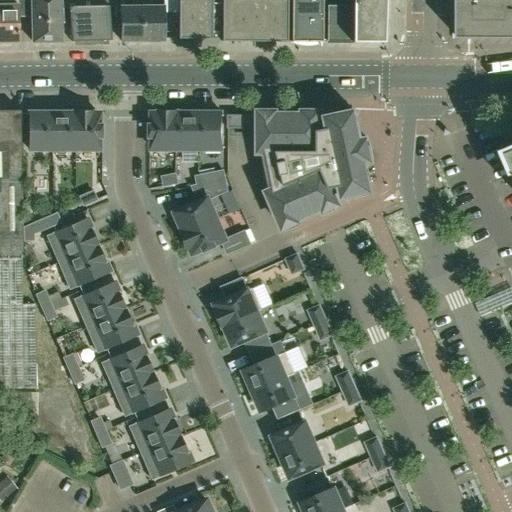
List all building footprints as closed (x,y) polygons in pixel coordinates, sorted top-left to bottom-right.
[(63,9),(60,0),(31,0),(32,42),(60,41),(60,23),(65,23),(62,9),(63,9)] [(110,33),(108,5),(107,5),(106,0),(60,0),(63,9),(68,8),(71,41),(111,40),(110,33)] [(120,6),(120,40),(142,40),(141,0),(132,0),(133,6),(120,6)] [(141,0),(142,40),(164,39),(163,13),(163,6),(151,6),(150,0),(141,0)] [(163,0),(163,6),(163,13),(177,13),(177,38),(221,39),(221,41),(286,42),(286,0),(163,0)] [(291,0),(291,41),(322,41),(322,0),(291,0)] [(351,42),(351,0),(339,0),(339,1),(326,1),(326,42),(351,42)] [(351,0),(351,42),(383,42),(384,0),(351,0)] [(511,0),(457,0),(457,38),(511,38),(511,0)] [(0,42),(18,42),(17,5),(0,5),(0,42)] [(21,304),(21,259),(22,258),(19,142),(19,111),(0,110),(0,388),(35,388),(34,304),(21,304)] [(74,113),(52,113),(51,149),(75,149),(75,110),(74,110),(74,113)] [(98,149),(98,136),(99,136),(99,126),(98,126),(98,113),(91,113),(91,110),(75,110),(75,149),(98,149)] [(152,113),(152,126),(151,126),(151,136),(152,136),(152,149),(176,149),(176,110),(160,110),(160,113),(152,113)] [(176,149),(199,149),(199,113),(177,113),(177,110),(176,110),(176,149)] [(276,112),(275,112),(260,112),(260,115),(227,115),(227,129),(260,129),(260,152),(277,152),(284,186),(268,192),(284,229),(299,222),(298,220),(324,209),(325,211),(340,205),(337,198),(372,191),(366,162),(372,161),(368,140),(361,141),(355,112),(321,119),(321,112),(304,112),(304,115),(276,115),(276,112)] [(28,149),(51,149),(52,113),(28,113),(28,149)] [(222,113),(199,113),(199,149),(222,149),(222,113)] [(223,171),(210,174),(212,183),(225,180),(223,171)] [(176,174),(162,177),(164,186),(178,183),(176,174)] [(198,186),(212,183),(210,174),(196,176),(198,185),(198,186)] [(225,180),(212,183),(198,186),(204,200),(175,213),(184,233),(183,233),(184,234),(218,219),(209,199),(228,191),(225,180)] [(96,200),(92,191),(79,197),(83,205),(96,200)] [(95,221),(102,232),(122,221),(115,210),(95,221)] [(43,219),(47,227),(60,222),(56,213),(43,219)] [(31,224),(34,233),(47,227),(43,219),(31,224)] [(58,262),(98,245),(87,219),(47,236),(58,262)] [(226,239),(218,219),(184,234),(183,233),(181,234),(188,249),(191,248),(193,254),(205,249),(205,250),(215,246),(215,245),(222,242),(228,254),(251,244),(245,231),(226,239)] [(31,224),(24,227),(24,240),(33,240),(32,234),(34,233),(31,224)] [(129,237),(109,244),(116,265),(120,264),(129,288),(143,284),(135,262),(138,261),(129,237)] [(109,271),(98,245),(58,262),(69,289),(109,271)] [(286,259),(292,274),(304,269),(298,254),(286,259)] [(85,326),(125,309),(114,282),(74,300),(85,326)] [(215,311),(222,327),(224,326),(224,325),(262,309),(253,288),(215,305),(217,310),(215,311)] [(41,307),(50,304),(44,291),(36,295),(41,307)] [(481,322),(511,307),(511,291),(475,308),(481,322)] [(50,304),(41,307),(47,320),(55,316),(50,304)] [(326,320),(320,306),(308,311),(314,325),(326,320)] [(137,335),(125,309),(85,326),(97,352),(137,335)] [(233,346),(266,331),(258,312),(262,310),(262,309),(224,325),(224,326),(233,346)] [(326,320),(314,325),(321,340),(333,335),(326,320)] [(236,361),(254,357),(251,345),(233,349),(236,361)] [(101,363),(113,389),(153,372),(141,346),(101,363)] [(244,370),(253,391),(295,373),(286,352),(244,370)] [(77,367),(72,354),(63,358),(69,371),(77,367)] [(77,367),(69,371),(74,383),(83,380),(77,367)] [(336,377),(343,391),(355,386),(348,371),(336,377)] [(164,397),(153,372),(113,389),(124,415),(164,397)] [(295,374),(295,373),(253,391),(253,392),(251,393),(256,405),(258,403),(262,412),(295,397),(287,378),(295,374)] [(361,401),(355,386),(343,391),(349,406),(361,401)] [(15,426),(37,426),(36,393),(15,393),(15,426)] [(169,409),(129,427),(140,453),(180,435),(169,409)] [(96,434),(105,431),(99,418),(91,421),(96,434)] [(279,458),(315,443),(306,422),(272,437),(275,442),(272,443),(279,458)] [(110,443),(105,431),(96,434),(102,447),(110,443)] [(192,462),(180,435),(140,453),(152,479),(192,462)] [(372,457),(383,452),(377,437),(365,443),(372,457)] [(315,443),(279,458),(279,459),(282,458),(290,478),(324,464),(315,443)] [(383,452),(372,457),(378,472),(390,467),(383,452)] [(122,461),(110,466),(120,489),(132,484),(122,461)] [(302,511),(336,511),(343,509),(334,488),(301,503),(305,511),(302,511)] [(210,509),(205,499),(175,511),(213,511),(212,508),(210,509)]
